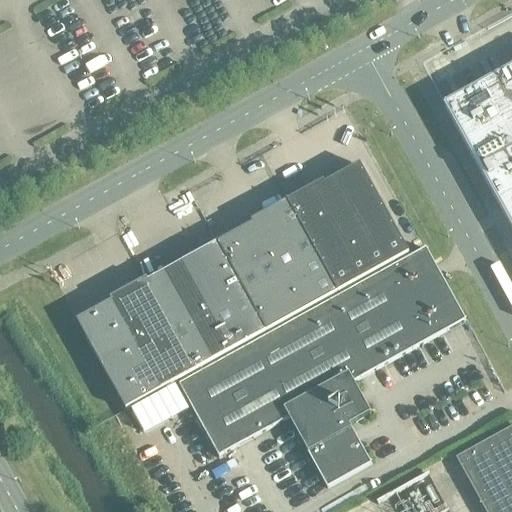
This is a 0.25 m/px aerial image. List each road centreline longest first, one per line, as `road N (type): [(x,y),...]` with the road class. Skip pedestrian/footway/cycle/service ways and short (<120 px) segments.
road 1 (unclassified): [(0,249),(364,47)]
road 2 (unclassified): [(364,47),(511,314)]
